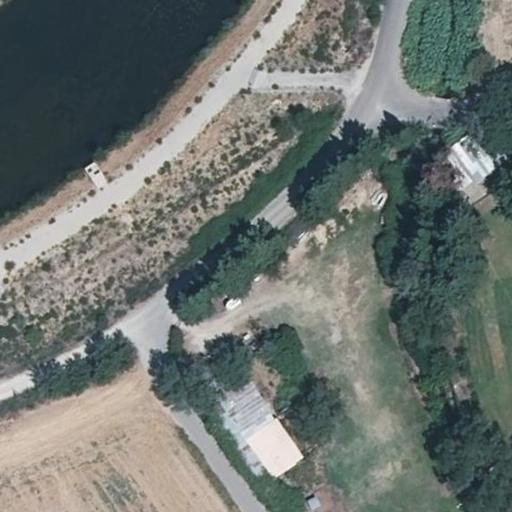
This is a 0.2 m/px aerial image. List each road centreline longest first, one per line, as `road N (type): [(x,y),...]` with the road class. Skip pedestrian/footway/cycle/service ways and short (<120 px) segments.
road 1 (unclassified): [(372,97),(330,162),(167,315),(141,327)]
road 2 (unclassified): [(141,327),(273,511)]
road 3 (unclassified): [(141,327),(0,389)]
road 4 (unclassified): [(372,97),(441,109),(511,100)]
